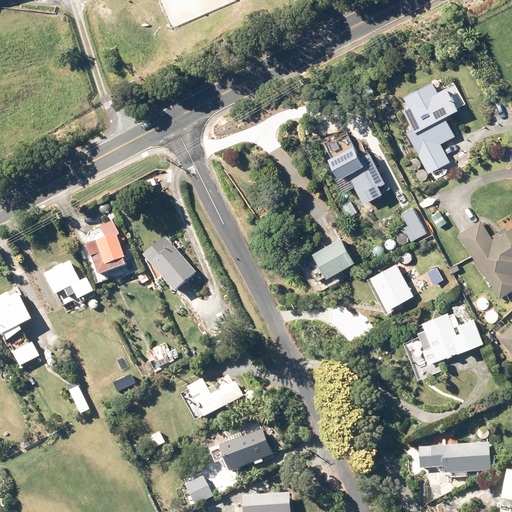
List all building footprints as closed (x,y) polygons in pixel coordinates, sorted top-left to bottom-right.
[(407,106),(401,109),(411,127),(404,131),(428,172),(449,160),(439,143),(453,135),(441,114),(455,106),(443,85),(435,90),(429,79),(401,95),(407,106)] [(322,122),(301,126),(303,137),(324,134),(322,122)] [(346,170),(361,201),(380,192),(377,184),(383,181),(368,152),(358,157),(352,145),(344,149),(340,142),(329,148),(332,155),(327,158),(336,175),(346,170)] [(356,211),(350,200),(341,205),(347,216),(356,211)] [(399,212),(407,225),(393,233),(401,247),(415,239),(426,232),(411,205),(399,212)] [(366,218),(360,222),(362,226),(369,222),(366,218)] [(503,226),(490,234),(492,237),(490,238),(478,219),(456,233),(497,297),(511,287),(511,276),(510,273),(511,271),(511,224),(505,229),(503,226)] [(114,235),(118,234),(111,220),(98,227),(104,237),(82,244),(86,256),(88,256),(94,274),(120,266),(118,259),(121,257),(114,235)] [(339,235),(310,250),(323,275),(352,260),(339,235)] [(140,255),(170,291),(193,272),(163,236),(140,255)] [(41,274),(43,276),(36,280),(44,298),(62,289),(65,296),(73,292),(69,285),(77,281),(67,261),(41,274)] [(394,262),(367,275),(384,308),(411,294),(394,262)] [(142,273),(136,276),(140,284),(146,281),(142,273)] [(26,342),(17,324),(28,319),(14,288),(0,294),(0,333),(1,333),(4,339),(5,339),(9,347),(14,345),(16,347),(26,342)] [(422,348),(421,349),(426,362),(469,346),(468,341),(480,337),(473,319),(459,324),(462,331),(454,334),(451,327),(457,324),(453,312),(447,314),(446,312),(420,321),(423,328),(416,331),(422,348)] [(511,318),(495,334),(511,352),(510,353),(511,355),(511,318)] [(482,333),(486,341),(492,338),(488,331),(482,333)] [(172,360),(171,359),(178,356),(174,348),(168,351),(165,343),(144,353),(151,370),(172,360)] [(200,379),(185,386),(201,417),(242,395),(235,381),(209,395),(200,379)] [(112,384),(98,392),(102,400),(116,392),(112,384)] [(80,387),(70,391),(79,413),(89,409),(80,387)] [(260,429),(216,446),(226,471),(270,454),(260,429)] [(150,436),(153,442),(150,443),(152,448),(163,442),(157,431),(150,436)] [(486,438),(475,439),(475,443),(416,448),(417,468),(441,466),(442,474),(449,473),(449,477),(453,477),(466,477),(466,475),(476,474),(476,471),(490,470),(489,467),(494,466),(494,455),(489,456),(488,442),(487,442),(486,438)] [(511,471),(505,470),(500,499),(511,501),(511,471)] [(445,476),(439,476),(439,474),(426,474),(426,498),(439,498),(439,497),(453,488),(445,476)] [(201,476),(183,485),(193,505),(211,495),(201,476)] [(288,511),(287,493),(239,496),(240,511),(288,511)]
